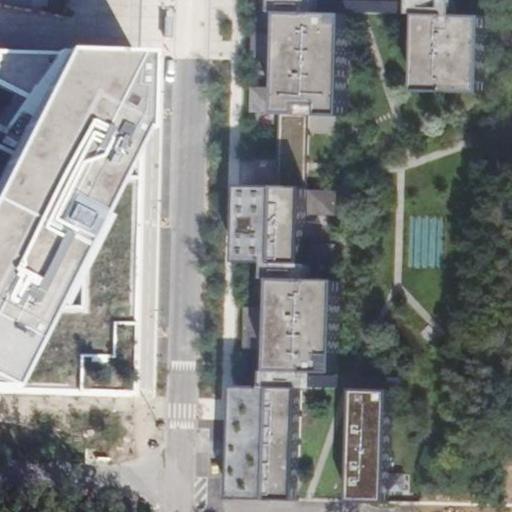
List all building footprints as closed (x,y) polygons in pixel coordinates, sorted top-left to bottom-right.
[(276,0),(276,13),(283,13),(320,14),(320,11),(412,14),(412,15),(419,15),(447,16),(456,16),(456,9),(456,1),(450,0),(430,0),(412,0),(413,2),(382,2),(320,0),(276,0)] [(347,116),(350,15),(320,14),(283,13),(282,34),(281,59),(280,88),(279,114),(309,115),(347,116)] [(447,16),(419,15),(417,93),(485,94),(486,17),(456,16),(447,16)] [(251,58),(281,59),(282,34),(252,33),(251,58)] [(30,54),(0,53),(0,382),(24,383),(78,385),(130,387),(132,321),(137,146),(140,57),(61,55),(30,54)] [(249,113),(279,114),(280,88),(250,87),(249,113)] [(309,115),(279,114),(277,160),(276,186),(308,187),(309,115)] [(276,186),(240,185),(238,263),(273,264),(272,278),(313,280),(313,265),(336,266),(336,245),(306,244),(307,216),(338,217),(338,190),(308,190),(308,187),(276,186)] [(313,280),(275,279),(275,308),(244,307),(243,349),(273,350),(272,372),(309,373),(340,374),(344,281),(313,280)] [(265,387),(234,386),(231,499),(299,501),(302,388),(265,387)] [(393,390),(353,389),(350,503),(389,504),(393,390)]
